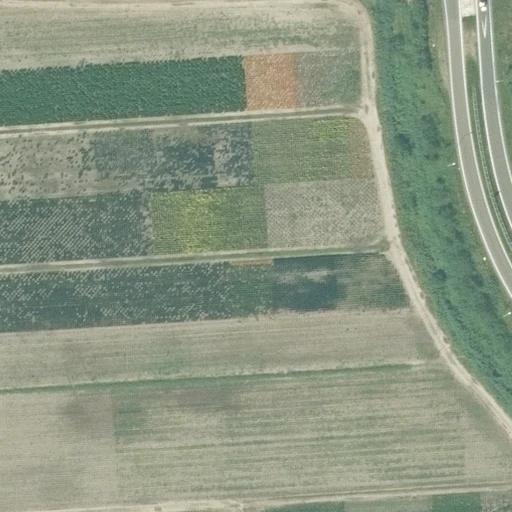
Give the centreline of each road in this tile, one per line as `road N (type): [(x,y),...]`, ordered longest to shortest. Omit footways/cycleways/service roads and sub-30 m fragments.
road 1 (trunk): [(451,0),(465,151),(511,283)]
road 2 (trunk): [(511,206),(496,152),(482,0)]
